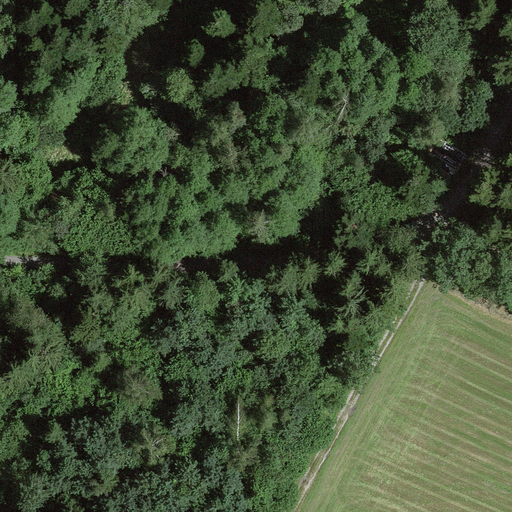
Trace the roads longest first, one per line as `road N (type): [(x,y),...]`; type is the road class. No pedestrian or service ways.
road 1 (track): [(0,262),(198,269),(291,263),(437,235)]
road 2 (track): [(290,511),(437,235)]
road 3 (track): [(437,235),(511,100)]
